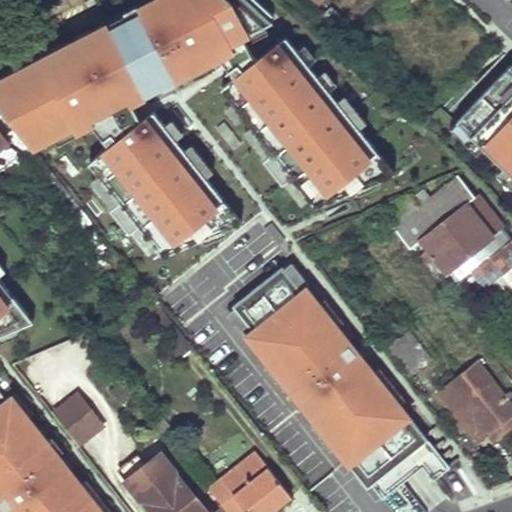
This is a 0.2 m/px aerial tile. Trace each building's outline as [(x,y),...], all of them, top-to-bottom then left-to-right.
[(223,55),(233,50),(249,43),(246,37),(267,26),(275,22),(270,17),(275,15),(258,0),(162,0),(160,1),(159,0),(152,0),(139,7),(141,11),(130,17),(128,13),(61,48),(63,52),(52,57),(50,53),(22,68),(8,75),(10,79),(0,84),(0,105),(33,146),(53,136),(74,125),(77,131),(95,121),(106,116),(120,109),(164,86),(163,81),(191,67),(193,71),(223,55)] [(128,13),(130,17),(141,11),(139,7),(138,5),(127,11),(128,13)] [(349,43),(354,38),(359,33),(331,6),(321,16),(349,43)] [(249,43),(271,32),(267,26),(246,37),(249,43)] [(259,59),(249,43),(233,50),(239,61),(230,68),(227,71),(233,79),(222,87),(233,101),(245,116),(253,126),(273,152),(266,158),(264,159),(283,183),(285,182),(293,176),(310,198),(317,206),(355,190),(373,176),(377,181),(396,173),(361,128),(339,101),(331,90),(319,76),(311,65),(299,50),(288,36),(259,59)] [(318,58),(307,44),(299,50),(311,65),(318,58)] [(50,53),(52,57),(63,52),(61,48),(50,53)] [(233,50),(223,55),(230,68),(239,61),(233,50)] [(0,84),(10,79),(8,75),(22,68),(21,65),(0,75),(0,84)] [(338,84),(327,70),(319,76),(331,90),(338,84)] [(511,72),(509,70),(463,118),(476,131),(473,135),(511,171),(511,72)] [(368,122),(347,95),(339,101),(361,128),(368,122)] [(245,116),(233,101),(226,107),(237,122),(245,116)] [(125,117),(120,109),(106,116),(112,131),(103,138),(110,146),(89,162),(98,174),(120,201),(112,207),(110,208),(130,232),(132,231),(139,225),(156,247),(163,255),(203,238),(220,224),(224,229),(243,221),(207,177),(185,149),(177,139),(165,124),(155,111),(132,128),(125,117)] [(112,131),(106,116),(95,121),(103,138),(112,131)] [(185,133),(173,118),(165,124),(177,139),(185,133)] [(58,144),(79,133),(77,131),(74,125),(53,136),(58,144)] [(273,152),(253,126),(245,132),(266,158),(273,152)] [(0,168),(18,154),(0,132),(0,168)] [(215,170),(193,143),(185,149),(207,177),(215,170)] [(69,218),(75,213),(81,208),(42,159),(30,169),(69,218)] [(120,201),(98,174),(91,180),(112,207),(120,201)] [(410,246),(416,241),(422,236),(448,270),(492,235),(466,201),(476,195),(460,174),(420,205),(412,194),(386,215),(410,246)] [(310,198),(293,176),(285,182),(303,204),(310,198)] [(355,190),(377,181),(373,176),(355,190)] [(383,213),(378,207),(357,216),(343,222),(326,230),(328,237),(383,213)] [(203,238),(224,229),(220,224),(203,238)] [(149,253),(156,247),(139,225),(132,231),(149,253)] [(475,274),(478,277),(484,286),(503,271),(511,264),(511,238),(471,269),(475,274)] [(285,268),(303,290),(307,286),(310,284),(293,261),(285,268)] [(283,265),(234,305),(253,329),(251,331),(372,484),(392,467),(412,452),(423,466),(434,480),(450,466),(401,405),(375,371),(351,344),(352,343),(339,326),(319,302),(307,286),(303,290),(285,268),(283,265)] [(0,331),(10,324),(14,328),(32,321),(0,278),(0,331)] [(319,302),(339,326),(345,322),(325,297),(319,302)] [(133,332),(156,367),(189,347),(176,327),(166,334),(155,318),(133,332)] [(0,331),(0,334),(14,328),(10,324),(0,331)] [(411,375),(416,371),(422,366),(399,338),(388,347),(411,375)] [(442,394),(460,417),(479,440),(487,433),(511,412),(511,402),(480,363),(442,394)] [(375,371),(401,405),(407,400),(380,367),(375,371)] [(103,511),(79,482),(26,415),(23,417),(7,397),(5,398),(0,391),(0,504),(6,511),(103,511)] [(31,412),(14,391),(7,397),(23,417),(26,415),(31,412)] [(76,396),(53,414),(78,445),(101,427),(76,396)] [(494,442),(511,427),(511,412),(487,433),(494,442)] [(140,498),(151,511),(207,511),(159,452),(145,463),(128,477),(144,496),(140,498)] [(257,452),(222,480),(210,490),(227,511),(241,511),(245,509),(247,511),(272,511),(293,496),(257,452)] [(412,452),(392,467),(403,481),(411,475),(423,466),(412,452)] [(128,477),(145,463),(138,453),(117,470),(125,479),(128,477)] [(392,467),(372,484),(383,498),(403,481),(392,467)] [(104,511),(109,508),(85,477),(79,482),(103,511),(104,511)]
